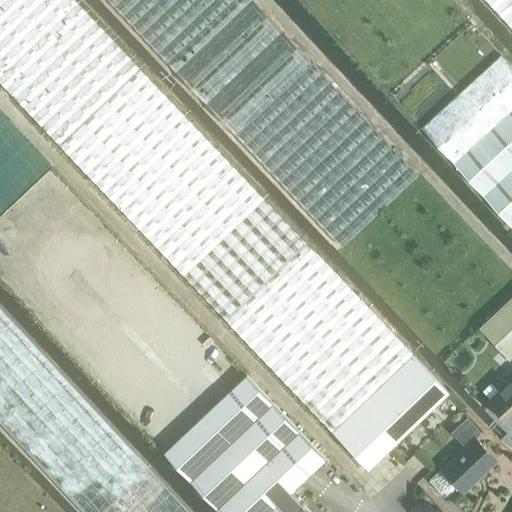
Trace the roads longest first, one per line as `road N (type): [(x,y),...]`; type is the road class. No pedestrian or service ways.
road 1 (track): [(331,449),(0,102)]
road 2 (track): [(511,264),(262,0)]
